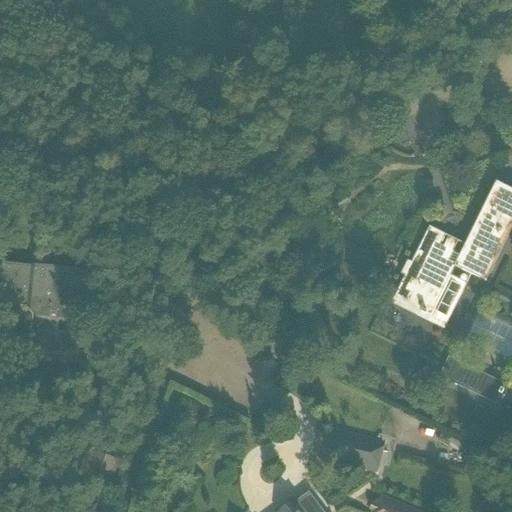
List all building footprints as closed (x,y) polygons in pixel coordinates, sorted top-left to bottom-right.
[(511,217),(511,191),(496,184),(460,257),(440,247),(445,236),(429,228),(411,264),(407,262),(400,275),(404,277),(394,299),(397,301),(395,305),(407,310),(409,306),(421,313),(421,314),(425,317),(426,315),(431,318),(456,268),(478,279),(509,217),(511,217)] [(0,303),(27,307),(38,321),(36,352),(35,363),(77,366),(78,356),(82,307),(78,307),(81,282),(43,278),(44,270),(0,266),(0,303)] [(502,391),(505,386),(489,379),(486,384),(445,364),(439,377),(496,405),(500,395),(501,396),(503,391),(502,391)] [(327,462),(376,474),(384,443),(334,431),(327,462)] [(89,451),(79,475),(86,478),(105,486),(112,468),(115,462),(89,451)] [(322,511),(308,493),(281,511),(322,511)] [(414,511),(380,497),(373,511),(414,511)]
